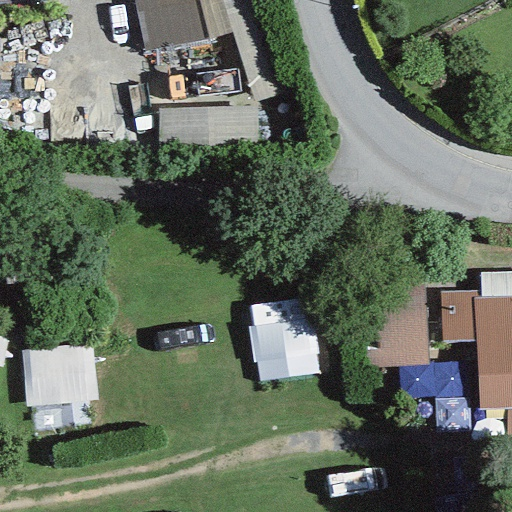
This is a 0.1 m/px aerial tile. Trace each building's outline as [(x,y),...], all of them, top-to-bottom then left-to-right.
[(200,0),(135,0),(132,1),(142,53),(209,40),(200,0)] [(223,0),(256,104),(293,92),(264,0),(223,0)] [(254,107),(158,108),(158,154),(254,152),(254,107)] [(425,367),(422,275),(362,277),(365,368),(425,367)] [(441,341),(477,340),(475,298),(475,291),(439,292),(441,341)] [(261,365),(315,362),(312,296),(258,299),(261,365)] [(511,296),(475,298),(477,340),(479,412),(511,411),(511,296)] [(131,511),(188,511),(184,495),(130,508),(131,511)]
